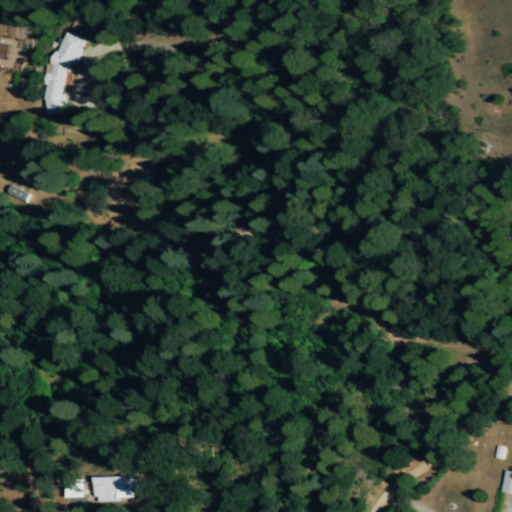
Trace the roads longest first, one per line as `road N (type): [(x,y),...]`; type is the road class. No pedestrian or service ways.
road 1 (residential): [(373,511),(428,445),(431,423),(410,363),(329,271),(304,254),(182,231),(161,208),(154,179),(164,128),(247,0)]
road 2 (track): [(16,172),(60,191),(106,178),(154,179)]
